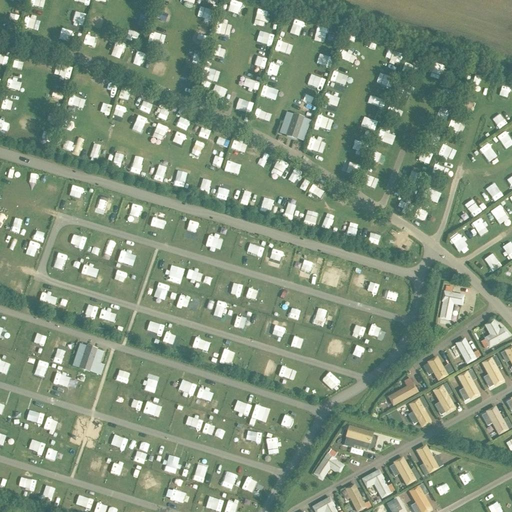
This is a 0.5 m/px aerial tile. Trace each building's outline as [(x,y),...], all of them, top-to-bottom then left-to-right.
[(286,113),(279,134),(303,142),(310,121),(286,113)] [(464,296),(452,293),(453,288),(445,286),(444,292),(443,292),(441,303),(442,303),(439,319),(450,321),(453,305),(462,307),(464,296)] [(484,339),(485,340),(481,342),(484,348),(488,346),(489,348),(509,337),(505,330),(504,327),(499,330),(494,320),(484,326),(489,335),(484,339)] [(478,351),(473,353),(465,339),(455,344),(467,365),(476,360),(476,359),(481,356),(478,351)] [(79,345),(72,367),(101,376),(104,366),(100,364),(104,353),(79,345)] [(336,454),(330,450),(314,475),(317,477),(318,476),(322,479),(329,469),(338,474),(343,467),(338,463),(338,464),(336,463),(336,462),(334,461),(335,460),(333,458),(336,454)] [(391,484),(387,487),(385,483),(383,480),(384,479),(379,470),(361,479),(367,489),(374,485),(381,499),(391,494),(391,493),(395,491),(391,484)] [(345,490),(356,511),(358,511),(366,508),(364,504),(362,502),(362,503),(359,499),(360,498),(354,487),(351,488),(350,487),(345,490)] [(342,511),(340,511),(336,511),(334,507),(335,507),(330,497),(312,507),(314,511),(342,511)]
